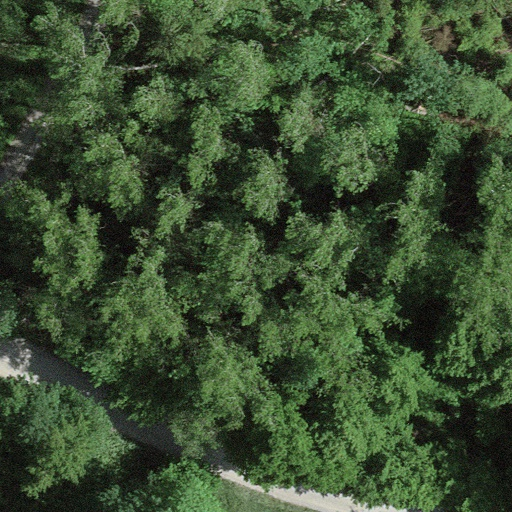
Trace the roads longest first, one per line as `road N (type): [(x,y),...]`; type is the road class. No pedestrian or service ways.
road 1 (track): [(244,435),(0,328)]
road 2 (unclassified): [(244,435),(465,511)]
road 3 (track): [(102,0),(0,172)]
